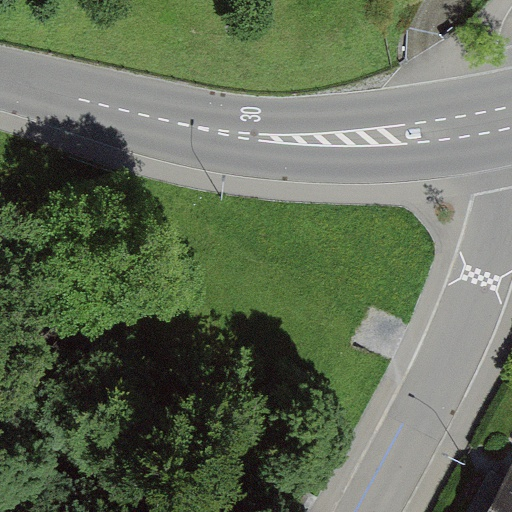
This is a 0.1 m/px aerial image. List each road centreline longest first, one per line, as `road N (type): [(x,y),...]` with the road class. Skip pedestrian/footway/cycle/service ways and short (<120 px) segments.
road 1 (tertiary): [(0,85),(240,138),(337,146),(511,119)]
road 2 (residential): [(374,511),(484,280),(511,181)]
